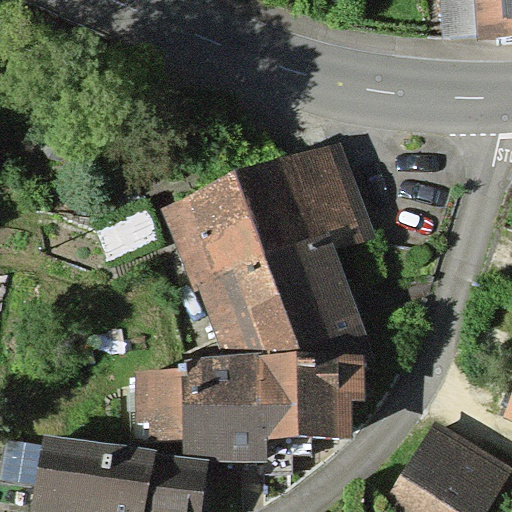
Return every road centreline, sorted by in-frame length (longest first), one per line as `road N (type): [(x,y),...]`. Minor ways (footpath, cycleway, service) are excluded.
road 1 (residential): [(298,511),(371,447),(421,375),(484,193),(507,98)]
road 2 (tertiary): [(118,0),(305,73),(432,99),(507,98)]
road 3 (track): [(219,40),(177,77),(158,79),(0,52)]
